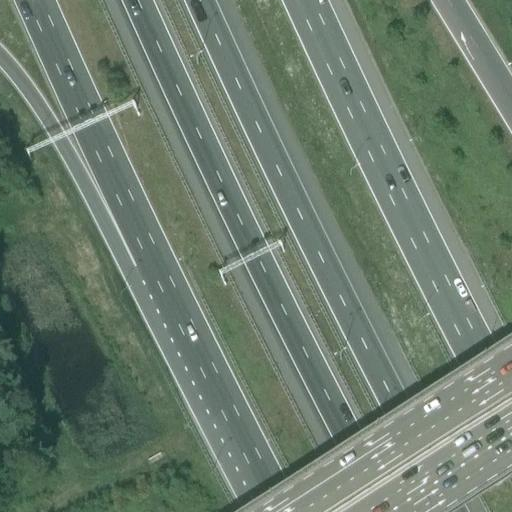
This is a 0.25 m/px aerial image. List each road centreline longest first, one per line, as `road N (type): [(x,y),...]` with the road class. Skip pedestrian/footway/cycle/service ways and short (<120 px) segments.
road 1 (motorway): [(450,511),(328,283),(199,0)]
road 2 (motorway): [(136,0),(386,511)]
road 3 (motorway): [(511,423),(304,0)]
road 4 (trunk): [(33,0),(153,264)]
road 5 (trunk): [(153,264),(278,511)]
road 6 (trunk): [(0,58),(153,264)]
road 7 (secondary): [(511,373),(303,511)]
